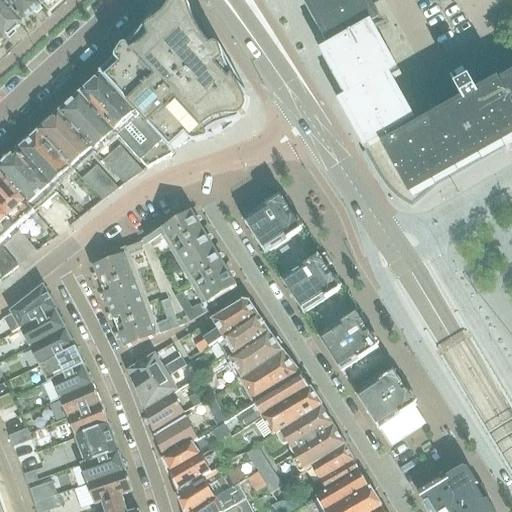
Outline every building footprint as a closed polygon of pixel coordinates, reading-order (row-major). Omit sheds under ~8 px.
[(0,0),(0,4),(19,24),(38,6),(31,0),(0,0)] [(382,140),(413,123),(387,77),(395,72),(370,26),(378,21),(365,0),(310,0),(335,44),(327,49),(352,95),(344,99),(371,146),(382,140)] [(0,41),(19,24),(0,4),(0,41)] [(104,73),(102,75),(174,154),(175,154),(176,153),(175,151),(247,108),(182,5),(105,75),(104,73)] [(511,79),(496,88),(490,77),(483,74),(471,80),(470,79),(458,86),(463,96),(465,95),(470,103),(387,149),(382,140),(371,146),(367,148),(374,161),(372,162),(379,173),(385,183),(393,192),(403,199),(413,205),(437,185),(506,147),(505,144),(511,140),(511,79)] [(102,75),(81,94),(116,132),(149,168),(174,154),(102,75)] [(94,150),(95,151),(116,132),(81,94),(61,113),(94,150)] [(73,168),(94,150),(61,113),(40,132),(73,168)] [(52,188),(73,168),(40,132),(19,151),(52,188)] [(104,160),(125,184),(144,171),(121,145),(104,160)] [(0,168),(0,171),(31,206),(52,188),(19,151),(0,168)] [(103,201),(119,189),(98,165),(83,179),(103,201)] [(0,207),(19,229),(36,213),(31,206),(0,171),(0,207)] [(267,254),(304,230),(282,197),(245,221),(267,254)] [(0,243),(1,245),(19,229),(0,207),(0,243)] [(176,247),(204,230),(193,211),(164,228),(169,237),(176,247)] [(156,233),(161,241),(169,237),(164,228),(156,233)] [(187,266),(216,249),(204,230),(176,247),(187,266)] [(153,246),(161,241),(156,233),(148,238),(153,246)] [(133,245),(136,254),(145,250),(142,242),(133,245)] [(0,279),(1,280),(20,266),(1,245),(0,243),(0,279)] [(124,248),(126,254),(127,257),(136,254),(133,245),(124,248)] [(127,257),(126,254),(124,248),(109,254),(111,259),(95,265),(111,306),(141,295),(127,257)] [(198,285),(227,267),(216,249),(187,266),(198,285)] [(305,314),(342,290),(320,256),(283,280),(305,314)] [(213,309),(219,305),(215,300),(238,286),(227,267),(198,285),(207,299),(213,309)] [(21,328),(26,326),(58,310),(44,286),(11,311),(21,328)] [(181,304),(188,300),(184,292),(176,296),(181,304)] [(156,335),(152,325),(141,295),(111,306),(126,348),(157,336),(156,335)] [(164,310),(173,307),(170,298),(161,302),(164,310)] [(200,303),(206,313),(213,309),(207,299),(200,303)] [(224,338),(258,315),(247,299),(213,320),(219,328),(204,338),(210,347),(216,343),(216,344),(224,338)] [(188,300),(181,304),(186,312),(193,308),(193,307),(188,300)] [(199,317),(206,313),(200,303),(193,307),(193,308),(199,317)] [(173,307),(164,310),(168,319),(169,319),(176,316),(173,307)] [(191,321),(199,317),(193,308),(186,312),(191,321)] [(31,347),(59,333),(68,328),(58,310),(26,326),(21,328),(31,347)] [(343,371),(380,347),(358,314),(321,338),(343,371)] [(224,338),(236,355),(270,332),(258,315),(224,338)] [(169,319),(172,329),(180,326),(176,316),(169,319)] [(164,332),(172,329),(169,319),(168,319),(161,322),(164,332)] [(156,335),(164,332),(161,322),(152,325),(156,335)] [(40,366),(69,351),(77,347),(68,328),(59,333),(31,347),(40,366)] [(236,355),(229,360),(226,356),(210,367),(214,373),(224,366),(226,368),(231,365),(239,378),(234,380),(236,384),(241,381),(283,351),(270,332),(236,355)] [(48,382),(49,381),(86,365),(77,347),(69,351),(40,366),(48,382)] [(255,404),(302,375),(283,351),(241,381),(255,404)] [(164,368),(156,354),(129,371),(137,391),(167,373),(169,377),(178,372),(173,363),(164,368)] [(178,372),(187,366),(182,357),(173,363),(178,372)] [(192,361),(193,362),(200,374),(207,369),(199,357),(192,361)] [(51,403),(55,401),(61,399),(94,384),(86,365),(49,381),(48,382),(43,384),(51,403)] [(380,429),(416,405),(417,405),(395,371),(358,395),(380,429)] [(177,390),(169,377),(167,373),(137,391),(145,410),(172,393),(177,390)] [(247,427),(263,418),(311,388),(302,375),(255,404),(259,410),(243,420),(247,427)] [(69,418),(69,417),(102,404),(94,384),(61,399),(69,418)] [(281,432),(322,407),(311,388),(263,418),(274,435),(281,432)] [(197,389),(190,393),(195,404),(203,399),(197,389)] [(7,407),(10,406),(17,403),(12,392),(3,396),(7,407)] [(154,433),(185,413),(172,393),(145,410),(154,433)] [(77,438),(106,426),(111,425),(102,404),(69,417),(69,418),(77,438)] [(322,407),(281,432),(305,471),(346,445),(322,407)] [(222,411),(214,415),(220,425),(221,424),(228,420),(222,411)] [(164,460),(193,442),(197,439),(187,417),(156,436),(164,460)] [(86,463),(116,453),(121,451),(111,425),(106,426),(77,438),(86,462),(86,463)] [(225,425),(216,430),(220,437),(225,438),(231,434),(225,425)] [(23,443),(27,441),(32,439),(28,428),(18,432),(23,443)] [(13,446),(18,445),(23,443),(18,432),(9,436),(13,446)] [(193,442),(164,460),(171,475),(201,456),(193,442)] [(250,459),(261,452),(256,445),(246,452),(250,459)] [(320,480),(355,461),(346,445),(305,471),(308,476),(315,472),(320,480)] [(121,451),(116,453),(86,463),(86,462),(81,463),(88,484),(127,470),(121,451)] [(255,465),(265,459),(261,452),(250,459),(255,465)] [(202,477),(211,472),(201,456),(171,475),(173,479),(178,492),(202,477)] [(259,472),(270,465),(265,459),(255,465),(257,470),(259,472)] [(319,481),(325,493),(362,472),(355,461),(320,480),(319,481)] [(264,479),(274,472),(270,465),(259,472),(264,479)] [(480,484),(470,468),(464,467),(448,477),(449,479),(444,483),(442,480),(420,494),(430,511),(496,511),(489,499),(486,501),(477,486),(480,484)] [(28,484),(33,482),(39,480),(36,470),(25,474),(28,484)] [(125,504),(122,495),(134,491),(127,470),(88,484),(95,504),(103,502),(106,510),(125,504)] [(257,470),(247,477),(256,491),(267,483),(264,479),(259,472),(257,470)] [(268,486),(278,479),(274,472),(264,479),(267,483),(268,486)] [(325,511),(328,511),(371,488),(362,472),(325,493),(317,498),(325,511)] [(186,511),(198,511),(216,500),(202,477),(178,492),(186,511)] [(278,479),(268,486),(273,493),(283,486),(278,479)] [(35,502),(58,494),(53,481),(30,489),(35,502)] [(216,500),(198,511),(222,511),(223,511),(245,498),(239,485),(216,500)] [(373,511),(382,507),(371,488),(328,511),(373,511)] [(37,511),(50,511),(50,510),(61,506),(58,494),(35,502),(37,511)] [(290,497),(274,503),(279,511),(291,511),(302,505),(295,494),(290,497)] [(253,511),(245,498),(223,511),(222,511),(253,511)]
